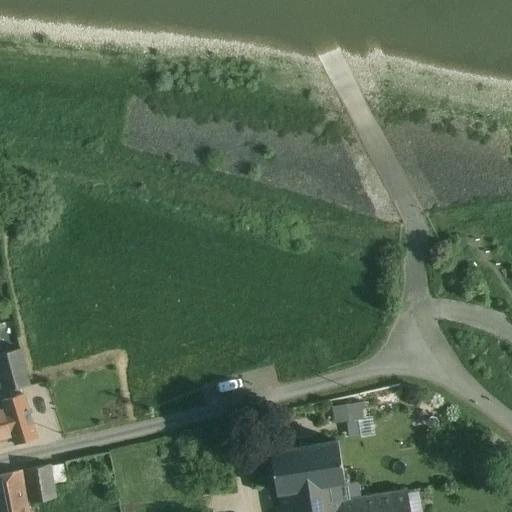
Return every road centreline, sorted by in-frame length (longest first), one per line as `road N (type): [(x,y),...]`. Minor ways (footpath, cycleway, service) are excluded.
road 1 (residential): [(0,461),(434,355)]
road 2 (unclassified): [(434,355),(418,316),(420,234),(334,68)]
